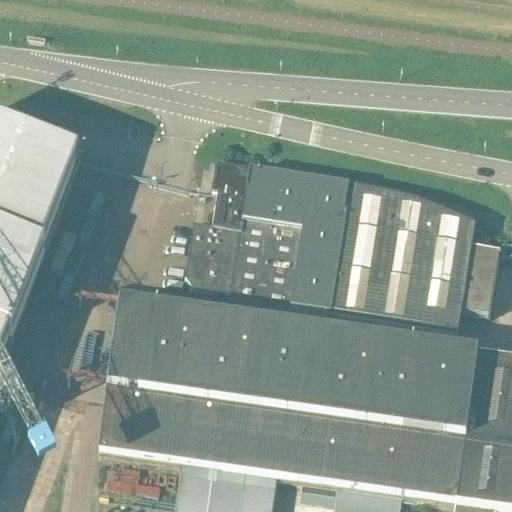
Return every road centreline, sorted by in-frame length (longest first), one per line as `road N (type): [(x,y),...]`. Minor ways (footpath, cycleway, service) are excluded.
road 1 (unknown): [(511,351),(131,280)]
road 2 (tertiary): [(150,98),(511,175)]
road 3 (tertiary): [(511,107),(200,83),(150,98)]
road 4 (tertiary): [(0,63),(150,98)]
